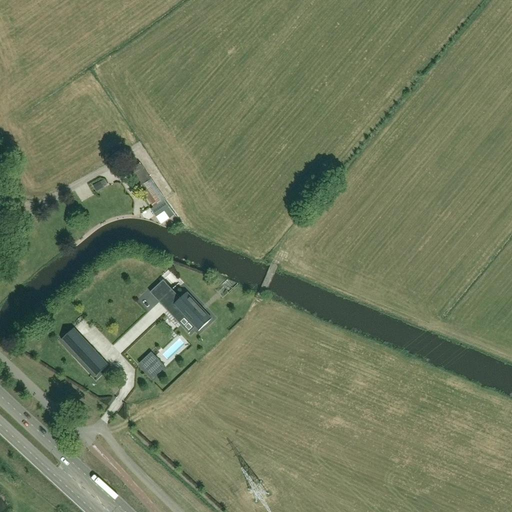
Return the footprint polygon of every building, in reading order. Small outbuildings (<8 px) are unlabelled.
[(100,182),(93,186),(96,192),(103,188),(103,187),(100,182)] [(154,209),(152,210),(157,217),(162,224),(170,219),(175,216),(164,200),(153,208),(154,209)] [(104,284),(93,287),(98,301),(145,285),(138,263),(101,276),(104,284)] [(163,280),(150,293),(159,302),(167,295),(175,303),(167,311),(189,334),(195,328),(199,331),(212,319),(187,292),(180,298),(163,280)] [(61,340),(96,376),(109,364),(74,327),(61,340)] [(150,353),(144,357),(150,364),(144,370),(153,379),(164,368),(150,353)] [(150,364),(144,357),(138,363),(144,370),(150,364)]
